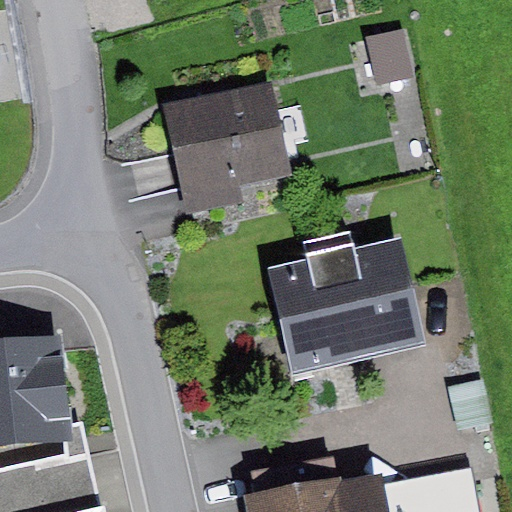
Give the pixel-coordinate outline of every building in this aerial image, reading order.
[(396,27),(373,35),(386,77),(410,72),(396,27)] [(278,86),(172,107),(191,200),(297,179),(278,86)] [(405,248),(270,282),(297,388),(433,353),(405,248)] [(63,342),(0,349),(0,454),(75,445),(63,342)] [(0,511),(109,511),(95,456),(0,478),(0,511)] [(392,475),(250,501),(251,511),(478,511),(471,473),(394,487),(392,475)]
